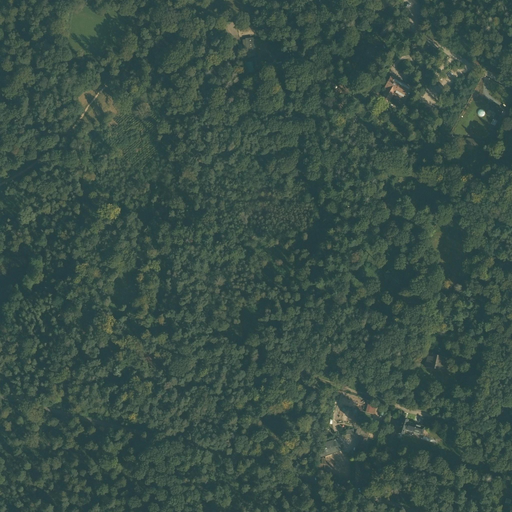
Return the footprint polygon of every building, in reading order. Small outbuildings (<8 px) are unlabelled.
[(508,47),(503,48),(502,50),(503,53),(504,54),(506,54),(506,52),(511,51),(511,49),(511,48),(511,46),(508,46),(508,47)] [(372,53),(368,51),(366,57),(372,60),(376,53),(373,51),(372,53)] [(406,87),(391,77),(384,90),(385,91),(382,96),(379,101),(379,103),(386,107),(394,94),(405,100),(408,96),(413,87),(408,84),(406,87)] [(382,96),(366,87),(363,92),(379,101),(382,96)] [(504,111),(493,104),(489,110),(497,114),(494,119),(497,121),(500,116),(501,116),(504,111)] [(357,117),(351,115),(347,122),(353,125),(357,117)] [(485,143),(467,140),(466,145),(484,148),(485,143)] [(459,247),(453,244),(446,245),(444,248),(444,249),(446,252),(445,253),(445,255),(446,257),(449,259),(449,260),(452,261),(453,261),(458,264),(462,258),(465,252),(466,251),(460,248),(460,247),(459,247)] [(470,255),(465,252),(462,258),(467,261),(470,255)] [(509,268),(503,264),(500,268),(506,272),(509,268)] [(434,354),(428,353),(426,360),(427,360),(426,364),(425,368),(430,369),(431,366),(439,368),(440,368),(441,363),(444,364),(444,363),(445,363),(446,358),(433,356),(434,354)] [(444,364),(441,363),(440,368),(439,368),(439,371),(446,372),(448,363),(445,363),(444,363),(444,364)] [(408,421),(402,419),(398,433),(404,435),(405,430),(407,422),(408,422),(408,421)] [(408,422),(407,422),(405,430),(414,433),(413,434),(418,435),(418,434),(422,435),(424,427),(408,422)] [(345,427),(346,436),(353,435),(353,427),(345,427)] [(362,430),(360,437),(367,439),(369,432),(364,431),(362,430)] [(367,439),(360,437),(358,443),(357,449),(358,449),(364,451),(367,439)] [(341,450),(338,440),(323,444),(322,449),(324,455),(341,450)] [(510,505),(505,504),(503,509),(511,511),(511,502),(510,505)]
